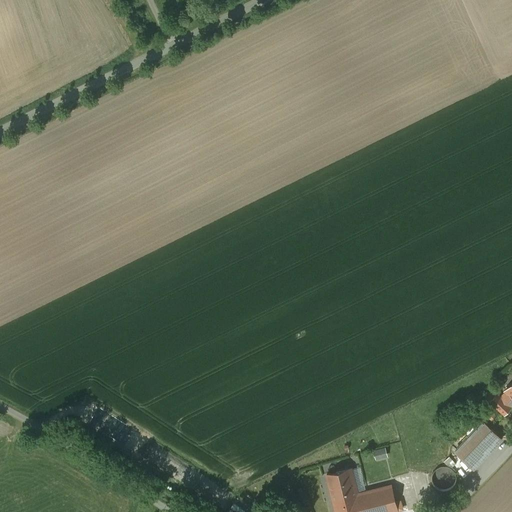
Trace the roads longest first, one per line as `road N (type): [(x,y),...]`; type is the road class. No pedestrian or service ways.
road 1 (unclassified): [(263,0),(0,132)]
road 2 (unclassified): [(0,409),(172,511)]
